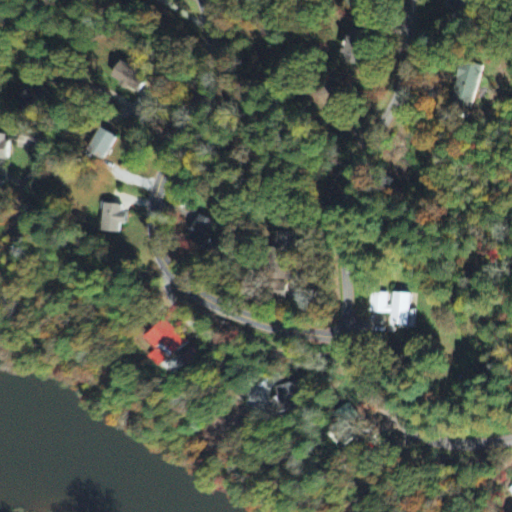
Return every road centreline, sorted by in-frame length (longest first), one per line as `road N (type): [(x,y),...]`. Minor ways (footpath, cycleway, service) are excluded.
road 1 (residential): [(337,337),(239,315),(181,281),(157,252),(152,198),(211,52),(201,0)]
road 2 (residential): [(408,0),(403,73),(336,206),(345,275),(337,337)]
road 3 (residential): [(175,133),(99,87),(79,87),(38,142),(0,248)]
road 4 (residential): [(337,337),(381,406),(416,431),(450,441),(511,436)]
